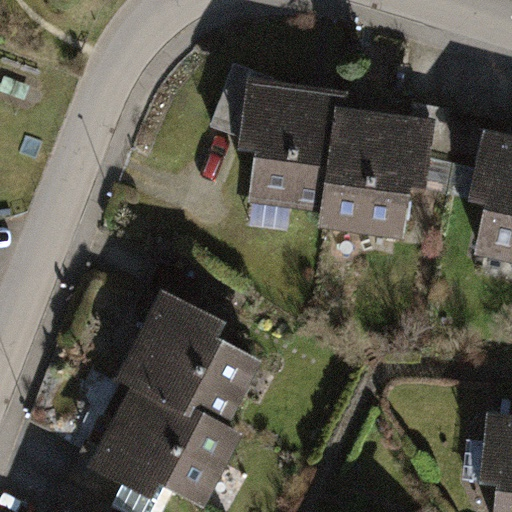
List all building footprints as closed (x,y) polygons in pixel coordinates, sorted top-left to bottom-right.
[(338,99),(247,91),(236,213),(315,220),(313,240),(415,249),(426,132),(335,124),(338,99)] [(511,147),(488,143),(466,264),(511,272),(511,147)] [(208,314),(221,285),(163,260),(150,288),(208,314)] [(275,361),(161,296),(111,383),(131,395),(90,466),(169,511),(216,511),(255,445),(234,433),(275,361)] [(511,511),(511,424),(493,423),(486,511),(511,511)]
